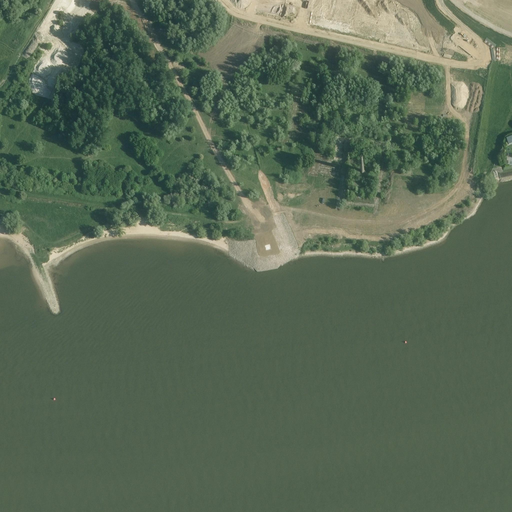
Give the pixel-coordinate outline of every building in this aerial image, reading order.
[(314,0),(310,25),(348,31),(348,30),(368,34),(369,31),(371,31),(370,35),(375,35),(376,31),(390,34),(396,0),(399,0),(398,5),(408,6),(409,1),(412,2),(412,0),(314,0)] [(255,5),(256,2),(253,1),(252,8),(262,10),(263,7),(255,5)] [(413,21),(414,13),(395,10),(393,24),(397,25),(397,29),(402,30),(404,19),(413,21)] [(482,30),(487,15),(479,13),(474,28),(482,30)] [(396,45),(429,51),(430,43),(437,44),(441,24),(438,23),(437,30),(431,29),(430,35),(415,32),(414,40),(397,38),(396,45)]
